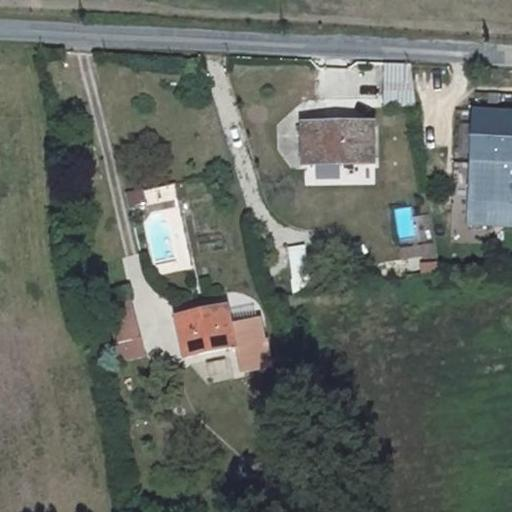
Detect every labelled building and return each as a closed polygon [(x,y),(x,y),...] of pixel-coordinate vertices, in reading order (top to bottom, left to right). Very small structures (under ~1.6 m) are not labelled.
[(403,65),(378,64),(384,104),(409,105),(403,65)] [(511,103),(470,100),(463,218),(511,221),(511,103)] [(296,110),(296,150),(367,152),(366,112),(296,110)] [(146,188),(126,194),(131,211),(151,205),(146,188)] [(412,206),(395,208),(399,245),(416,243),(420,275),(440,273),(433,213),(413,215),(412,206)] [(290,247),(292,282),(310,281),(308,246),(290,247)] [(221,286),(175,296),(183,336),(231,326),(238,350),(264,344),(252,298),(226,305),(221,286)] [(142,314),(116,316),(120,361),(145,359),(142,314)]
